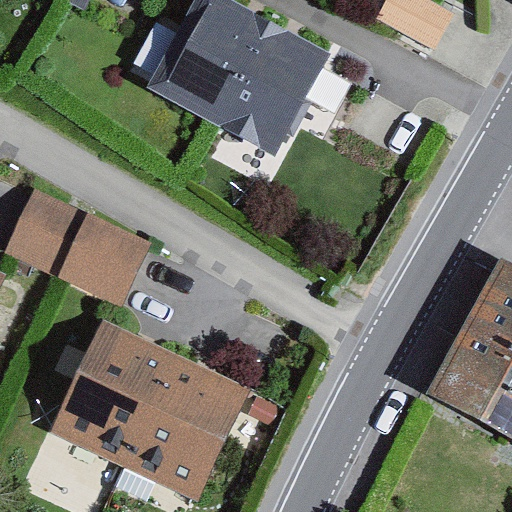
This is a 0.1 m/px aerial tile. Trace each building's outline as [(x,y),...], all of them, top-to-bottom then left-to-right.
[(91,0),(62,0),(85,11),(91,0)] [(458,25),(412,0),(402,0),(385,31),(439,61),(458,25)] [(227,22),(192,3),(147,84),(270,152),(314,70),(283,53),(227,22)] [(151,262),(43,210),(16,264),(124,316),(151,262)] [(511,289),(505,286),(441,409),(511,445),(511,289)] [(114,346),(71,441),(202,500),(244,405),(114,346)]
